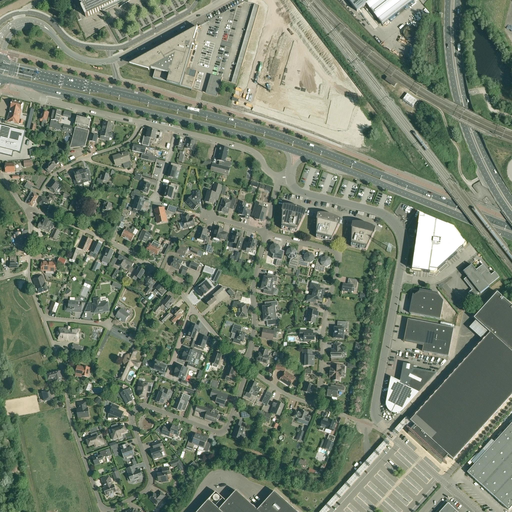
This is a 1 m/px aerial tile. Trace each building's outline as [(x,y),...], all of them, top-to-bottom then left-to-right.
[(77,0),(86,17),(122,0),(123,0),(124,1),(126,0),(77,0)] [(347,0),(357,12),(366,5),(382,25),(414,0),(347,0)] [(259,6),(254,4),(231,83),(236,84),(259,6)] [(153,78),(192,90),(197,71),(188,69),(198,33),(196,33),(197,27),(130,64),(149,71),(151,68),(155,70),(153,78)] [(259,88),(256,98),(273,103),(272,107),(280,109),(281,106),(295,110),(294,113),(308,118),(309,114),(325,119),(324,123),(346,129),(356,99),(334,92),(330,103),(328,102),(328,101),(304,94),(304,95),(301,94),(302,93),(287,89),(283,88),(279,86),(286,61),(286,59),(287,59),(292,42),(285,39),(285,40),(282,39),(283,39),(275,36),(270,54),(271,54),(270,56),(269,56),(261,82),(263,82),(261,88),(259,88)] [(217,97),(222,80),(222,79),(218,77),(216,86),(208,84),(206,94),(217,97)] [(388,77),(385,81),(394,87),(397,83),(388,77)] [(403,100),(412,107),(417,100),(407,94),(403,100)] [(7,122),(18,124),(19,120),(19,119),(20,113),(23,113),(23,115),(25,115),(27,114),(27,112),(26,111),(24,111),(23,111),(21,111),(21,110),(23,103),(12,101),(11,108),(9,117),(8,117),(7,122)] [(51,120),(50,127),(63,130),(64,125),(58,124),(58,121),(59,121),(61,112),(53,111),(51,120)] [(40,119),(43,120),(42,127),(45,127),(49,113),(45,112),(44,113),(43,115),(42,114),(40,119)] [(88,131),(89,128),(90,128),(92,122),(77,118),(75,125),(77,125),(77,128),(76,128),(70,149),(85,147),(89,131),(88,131)] [(111,132),(113,125),(104,122),(101,136),(110,138),(113,138),(114,133),(111,132)] [(63,131),(71,133),(73,127),(64,125),(63,130),(63,131)] [(1,126),(0,129),(0,153),(12,157),(13,152),(20,153),(25,132),(1,126)] [(144,137),(143,142),(145,143),(150,144),(150,142),(151,139),(153,130),(148,129),(146,137),(144,137)] [(156,139),(159,139),(161,140),(163,133),(153,130),(151,139),(156,140),(156,139)] [(98,136),(91,134),(89,141),(96,143),(98,136)] [(187,139),(185,148),(194,150),(196,141),(187,139)] [(132,151),(133,151),(141,153),(142,153),(142,154),(153,157),(154,153),(147,151),(146,155),(145,155),(146,151),(146,148),(134,145),(132,151)] [(218,157),(217,161),(218,161),(220,161),(219,166),(222,166),(223,162),(225,163),(226,162),(226,159),(229,149),(221,147),(218,157)] [(130,161),(127,152),(113,157),(116,166),(130,161)] [(142,154),(141,159),(155,162),(157,163),(158,158),(153,157),(142,154)] [(54,165),(56,164),(56,165),(62,162),(59,156),(53,159),(54,161),(51,163),(51,162),(45,169),(49,173),(56,166),(54,165)] [(6,164),(6,173),(15,173),(15,164),(6,164)] [(171,167),(168,177),(174,179),(176,171),(180,171),(181,166),(175,164),(174,167),(171,167)] [(212,164),(211,171),(228,175),(229,174),(230,168),(222,166),(219,166),(212,164)] [(83,184),(89,182),(91,181),(90,175),(89,169),(85,170),(80,171),(82,180),(83,184)] [(78,187),(78,185),(83,184),(82,180),(80,171),(74,173),(72,174),(75,188),(78,187)] [(103,173),(103,176),(101,175),(99,183),(102,184),(103,181),(107,182),(109,175),(103,173)] [(61,186),(53,179),(47,187),(50,189),(49,190),(51,191),(52,191),(55,193),(61,186)] [(143,192),(143,193),(146,194),(147,194),(151,185),(149,184),(150,181),(144,179),(143,182),(144,182),(141,192),(143,192)] [(28,182),(27,183),(25,187),(31,190),(33,185),(28,182)] [(177,192),(178,185),(171,183),(170,187),(167,186),(164,198),(171,199),(173,191),(177,192)] [(205,202),(205,203),(208,204),(209,203),(213,204),(216,194),(219,195),(221,186),(215,184),(212,193),(208,191),(205,202)] [(191,196),(186,202),(193,210),(198,205),(195,202),(197,200),(197,199),(201,199),(199,191),(193,192),(194,195),(192,197),(191,196)] [(25,203),(29,205),(35,194),(31,192),(25,203)] [(143,200),(144,196),(133,192),(131,196),(133,197),(132,199),(134,200),(133,205),(134,206),(133,209),(141,211),(143,206),(144,206),(145,202),(144,202),(145,200),(143,200)] [(51,201),(51,200),(50,200),(51,199),(54,200),(56,196),(49,193),(47,197),(48,198),(47,199),(42,197),(39,205),(48,208),(51,201)] [(38,196),(35,194),(29,205),(32,207),(38,196)] [(219,211),(218,212),(224,213),(223,213),(224,212),(228,214),(231,204),(235,205),(236,199),(232,198),(231,201),(225,200),(224,203),(223,203),(222,205),(221,205),(219,211)] [(109,212),(110,212),(111,212),(112,210),(110,209),(112,205),(104,202),(104,205),(105,205),(102,212),(109,214),(109,212)] [(240,211),(239,215),(242,216),(242,218),(248,220),(250,211),(247,210),(247,209),(245,208),(246,204),(240,202),(237,210),(240,211)] [(254,209),(257,210),(255,219),(259,221),(259,222),(262,222),(264,222),(264,219),(265,219),(266,216),(265,216),(267,210),(262,208),(263,205),(256,203),(254,209)] [(167,211),(176,214),(177,208),(169,205),(167,211)] [(296,233),(304,216),(305,213),(283,207),(282,211),(281,229),(287,231),(288,227),(291,228),(290,231),(296,233)] [(164,208),(155,210),(158,223),(167,221),(164,208)] [(182,216),(183,221),(182,222),(184,229),(194,225),(192,218),(189,219),(188,214),(182,216)] [(124,221),(123,221),(124,219),(125,219),(126,217),(123,216),(122,217),(121,216),(121,217),(120,217),(118,222),(118,221),(116,226),(122,229),(124,224),(122,223),(123,222),(123,223),(124,221)] [(331,242),(339,225),(339,221),(318,216),(317,219),(316,238),(322,239),(323,236),(325,236),(325,240),(331,242)] [(421,217),(412,269),(431,271),(464,242),(450,227),(421,217)] [(41,230),(41,229),(47,231),(49,233),(51,229),(52,230),(55,224),(51,222),(44,219),(42,224),(40,223),(38,227),(39,228),(38,229),(41,230)] [(352,228),(351,247),(357,248),(358,245),(360,245),(359,249),(365,250),(373,233),(374,230),(352,225),(352,228)] [(213,238),(220,240),(220,238),(226,240),(227,234),(222,232),(223,229),(221,229),(222,228),(221,227),(219,226),(218,227),(218,228),(216,227),(213,238)] [(135,235),(133,234),(136,229),(133,227),(131,230),(127,239),(128,240),(129,241),(130,242),(131,241),(131,242),(135,235)] [(125,239),(127,239),(131,230),(129,228),(126,228),(125,230),(122,237),(123,237),(123,238),(124,239),(125,239)] [(196,239),(204,241),(203,243),(206,244),(208,238),(205,237),(206,234),(208,230),(200,228),(196,239)] [(50,237),(56,240),(60,232),(54,229),(50,237)] [(138,240),(142,242),(146,232),(142,230),(138,240)] [(28,234),(29,234),(28,231),(15,232),(17,244),(29,242),(28,234)] [(151,234),(146,232),(142,242),(147,244),(151,234)] [(233,232),(231,242),(234,244),(233,248),(240,250),(242,244),(238,243),(241,235),(233,232)] [(87,252),(88,249),(92,240),(85,237),(80,249),(87,252)] [(243,250),(248,252),(249,249),(253,250),(255,244),(256,244),(256,245),(257,241),(253,239),(253,240),(254,240),(253,240),(250,239),(248,245),(245,244),(243,250)] [(157,242),(154,240),(152,244),(150,243),(147,250),(148,251),(149,252),(150,251),(152,252),(157,242)] [(91,252),(97,255),(102,245),(96,242),(91,252)] [(161,249),(162,246),(165,248),(166,246),(162,244),(161,246),(160,245),(160,244),(157,242),(152,252),(154,253),(154,255),(156,255),(157,255),(161,249)] [(163,254),(166,256),(169,250),(170,250),(172,245),(168,243),(168,245),(165,249),(163,254)] [(177,253),(185,257),(187,251),(188,251),(189,249),(188,248),(180,245),(177,253)] [(212,252),(213,250),(213,249),(211,248),(211,246),(208,245),(207,246),(206,250),(206,252),(212,254),(213,254),(214,253),(212,252)] [(282,261),(284,252),(280,251),(280,249),(278,246),(274,245),(271,247),(270,251),(272,254),(273,254),(272,259),(277,260),(276,265),(280,266),(282,261)] [(191,249),(190,252),(197,255),(201,257),(202,254),(203,252),(192,247),(191,249)] [(70,259),(69,262),(74,264),(75,261),(79,250),(74,248),(70,259)] [(108,249),(104,257),(102,262),(108,264),(114,252),(108,249)] [(297,269),(298,265),(300,256),(296,255),(297,253),(295,250),(291,249),(287,251),(286,255),(288,258),(290,258),(288,267),(297,269)] [(307,267),(308,263),(310,263),(313,261),(314,257),(312,254),(308,253),(305,255),(305,257),(300,256),(298,265),(307,267)] [(124,271),(125,270),(122,268),(127,259),(120,255),(118,259),(119,260),(116,265),(122,268),(120,270),(122,271),(122,270),(124,271)] [(322,259),(321,261),(317,260),(314,270),(323,272),(325,267),(326,267),(330,265),(331,261),(329,258),(325,257),(322,259)] [(10,258),(10,261),(10,263),(10,265),(10,269),(18,268),(18,264),(16,264),(16,263),(17,262),(17,260),(17,258),(16,258),(10,258)] [(60,258),(57,263),(64,266),(66,260),(60,258)] [(180,269),(182,263),(183,261),(175,258),(171,266),(175,268),(175,267),(180,269)] [(125,270),(128,265),(132,267),(134,263),(127,259),(122,268),(125,270)] [(55,272),(56,263),(42,262),(41,271),(55,272)] [(191,262),(189,268),(197,271),(199,266),(191,262)] [(467,277),(463,280),(472,290),(468,293),(472,298),(480,292),(480,293),(480,294),(489,287),(489,286),(488,287),(488,286),(499,277),(495,272),(491,275),(483,264),(475,270),(471,265),(472,265),(471,265),(463,272),(467,277)] [(139,268),(137,271),(136,273),(133,272),(130,278),(136,281),(138,278),(140,280),(145,272),(139,268)] [(148,295),(152,290),(151,289),(157,281),(155,280),(150,275),(146,281),(149,283),(147,286),(149,288),(144,293),(142,294),(146,297),(147,295),(148,294),(148,295)] [(263,279),(262,282),(272,285),(273,282),(276,282),(278,277),(272,275),(271,278),(264,277),(264,279),(263,279)] [(33,279),(35,286),(36,287),(38,294),(48,290),(43,276),(33,279)] [(242,289),(245,282),(232,278),(230,285),(242,289)] [(341,293),(342,293),(342,291),(351,292),(352,288),(356,289),(358,280),(348,279),(347,285),(343,284),(341,293)] [(200,289),(197,291),(202,297),(213,288),(206,280),(198,287),(200,289)] [(267,294),(273,296),(275,289),(271,288),(272,285),(262,282),(261,285),(262,286),(261,289),(268,291),(267,294)] [(314,290),(313,293),(323,296),(323,295),(324,295),(325,291),(324,291),(324,290),(318,288),(319,285),(311,283),(310,289),(314,290)] [(161,284),(156,289),(155,291),(157,293),(158,293),(162,297),(166,292),(164,290),(166,288),(161,284)] [(223,290),(220,286),(213,291),(214,292),(208,298),(208,299),(205,301),(210,306),(216,301),(214,297),(217,295),(217,296),(223,290)] [(410,314),(440,319),(444,301),(438,294),(420,291),(413,295),(410,314)] [(511,305),(497,292),(474,318),(480,324),(478,327),(481,329),(483,327),(490,333),(410,421),(415,425),(407,433),(441,464),(448,456),(453,460),(511,394),(511,305)] [(308,296),(306,301),(314,303),(315,300),(321,302),(321,301),(322,301),(323,297),(322,297),(323,296),(313,293),(312,297),(308,296)] [(157,313),(162,308),(163,309),(165,306),(168,309),(175,301),(169,296),(165,302),(162,300),(153,311),(157,313)] [(92,305),(94,313),(109,311),(108,302),(101,303),(100,299),(94,299),(95,304),(92,305)] [(263,310),(263,314),(276,312),(275,306),(277,306),(277,301),(269,302),(270,305),(262,306),(262,310),(263,310)] [(66,305),(65,311),(71,312),(71,310),(74,311),(74,312),(76,312),(76,311),(78,311),(77,312),(81,312),(81,306),(78,306),(78,303),(69,302),(69,305),(66,305)] [(238,308),(239,317),(243,317),(243,318),(247,317),(247,316),(246,305),(241,305),(240,302),(234,302),(233,306),(233,309),(238,308)] [(52,305),(50,311),(56,313),(59,304),(56,303),(55,306),(52,305)] [(307,310),(308,310),(307,314),(308,314),(307,322),(309,322),(309,323),(310,324),(311,324),(312,324),(313,323),(315,324),(316,316),(318,316),(318,312),(313,311),(313,308),(307,307),(307,310)] [(179,308),(178,309),(177,308),(173,313),(176,316),(171,321),(174,323),(182,315),(180,313),(182,311),(179,308)] [(124,322),(129,316),(124,312),(125,312),(122,309),(116,317),(124,322)] [(276,319),(276,312),(263,314),(264,317),(263,317),(263,321),(270,321),(271,321),(271,325),(278,324),(278,319),(276,319)] [(168,313),(160,320),(163,323),(171,315),(168,313)] [(405,341),(415,343),(427,345),(426,352),(423,351),(423,352),(448,357),(454,328),(409,320),(406,336),(405,341)] [(333,339),(344,340),(344,339),(344,335),(344,329),(347,329),(348,322),(338,322),(337,327),(334,327),(333,339)] [(188,337),(194,339),(193,341),(196,342),(196,341),(200,333),(197,332),(199,327),(192,325),(188,337)] [(241,327),(234,325),(231,333),(236,335),(233,343),(240,345),(241,342),(243,342),(246,334),(240,332),(239,330),(241,327)] [(79,329),(59,327),(58,340),(78,342),(79,329)] [(262,337),(263,338),(264,338),(266,339),(267,338),(268,339),(268,340),(272,340),(273,338),(276,339),(277,332),(279,333),(280,329),(274,328),(273,331),(263,330),(262,337)] [(314,334),(313,334),(313,330),(300,330),(300,336),(304,336),(304,342),(309,342),(309,340),(314,341),(314,334)] [(202,336),(199,342),(196,341),(196,342),(194,347),(197,348),(198,346),(204,348),(208,338),(202,336)] [(83,347),(73,344),(71,351),(81,354),(83,347)] [(331,350),(331,358),(342,358),(342,350),(340,350),(340,344),(334,344),(334,348),(335,348),(335,350),(331,350)] [(194,358),(196,353),(198,354),(199,351),(193,349),(192,351),(186,349),(184,355),(194,358)] [(267,356),(268,351),(262,349),(261,354),(259,353),(257,360),(266,364),(267,361),(268,361),(269,360),(269,358),(269,357),(268,357),(269,356),(267,356)] [(135,356),(137,352),(132,350),(130,354),(126,356),(123,361),(125,365),(119,379),(124,381),(130,367),(134,366),(139,368),(141,363),(137,361),(135,356)] [(303,366),(314,366),(314,358),(313,358),(313,356),(310,356),(310,350),(303,350),(303,366)] [(211,361),(211,363),(218,365),(217,368),(220,369),(223,362),(220,361),(222,354),(214,351),(212,357),(210,358),(211,361)] [(182,360),(188,363),(187,366),(193,368),(194,365),(192,364),(194,358),(184,355),(182,360)] [(167,367),(160,364),(161,362),(155,360),(154,362),(157,363),(154,369),(164,373),(167,367)] [(395,381),(392,379),(388,402),(388,405),(389,407),(390,409),(392,411),(394,411),(397,411),(399,411),(402,409),(403,407),(405,408),(428,382),(426,381),(433,374),(413,370),(413,367),(416,368),(417,366),(403,363),(399,383),(397,382),(397,380),(395,380),(395,381)] [(186,375),(188,369),(192,371),(193,368),(187,366),(186,368),(178,365),(176,371),(186,375)] [(333,365),(333,369),(330,368),(329,378),(330,378),(330,376),(332,376),(332,381),(340,381),(340,377),(341,369),(345,370),(345,366),(333,365)] [(77,366),(77,369),(75,376),(81,377),(82,376),(89,377),(90,369),(77,366)] [(237,369),(230,367),(227,374),(224,373),(222,380),(228,382),(230,378),(233,379),(237,369)] [(62,380),(60,371),(47,375),(49,380),(54,378),(55,382),(62,380)] [(174,377),(182,380),(181,382),(187,384),(188,382),(184,380),(186,375),(176,371),(174,377)] [(296,378),(295,378),(286,371),(280,380),(290,387),(296,378)] [(151,393),(152,387),(152,384),(139,381),(137,391),(140,391),(139,397),(140,397),(141,398),(144,398),(145,398),(146,392),(151,393)] [(248,387),(249,388),(245,396),(250,399),(251,395),(256,397),(258,393),(259,393),(261,389),(256,386),(257,384),(252,381),(251,385),(250,385),(248,387)] [(303,391),(305,392),(305,393),(307,394),(308,393),(311,394),(314,386),(306,383),(303,391)] [(327,396),(332,397),(332,399),(336,400),(338,390),(344,391),(344,387),(335,386),(335,389),(328,388),(327,396)] [(123,392),(122,390),(120,392),(118,394),(116,396),(124,402),(125,401),(127,404),(128,404),(129,405),(131,402),(132,401),(129,396),(133,394),(130,388),(123,392)] [(156,402),(157,402),(157,403),(159,404),(160,403),(163,404),(166,397),(169,398),(172,392),(165,389),(163,394),(159,393),(156,402)] [(214,398),(217,399),(216,403),(225,406),(224,408),(227,399),(223,397),(223,396),(223,394),(216,391),(214,398)] [(54,401),(51,395),(46,398),(48,404),(54,401)] [(184,406),(186,407),(190,397),(186,395),(184,400),(181,399),(180,399),(180,400),(177,399),(177,400),(176,400),(175,402),(176,403),(174,408),(177,410),(178,411),(179,411),(180,411),(181,411),(182,407),(184,406)] [(270,399),(265,396),(262,402),(267,405),(270,399)] [(94,401),(99,405),(103,401),(98,397),(94,401)] [(280,417),(284,405),(275,401),(273,406),(271,413),(280,417)] [(85,402),(78,404),(79,410),(77,410),(78,418),(89,416),(88,408),(86,409),(85,402)] [(108,416),(108,419),(117,419),(118,417),(121,419),(122,418),(123,418),(123,414),(124,413),(118,411),(120,407),(112,404),(110,408),(111,408),(110,411),(109,411),(108,414),(108,416)] [(197,406),(195,411),(206,415),(205,419),(216,423),(217,420),(218,420),(219,416),(218,415),(218,414),(212,412),(212,411),(197,406)] [(263,421),(266,414),(266,413),(261,411),(258,418),(263,421)] [(301,413),(296,411),(294,417),(299,419),(298,422),(308,426),(311,417),(307,415),(308,413),(302,411),(301,413)] [(266,413),(266,414),(263,421),(269,423),(272,415),(266,413)] [(336,423),(329,420),(329,421),(323,419),(319,430),(323,431),(324,428),(326,429),(333,432),(336,423)] [(236,430),(233,437),(243,441),(245,435),(242,435),(244,429),(240,428),(242,422),(238,420),(234,430),(236,430)] [(511,423),(467,473),(509,510),(511,506),(511,423)] [(114,434),(111,435),(113,440),(122,437),(121,434),(126,432),(126,431),(127,430),(125,428),(124,426),(119,428),(117,424),(111,426),(114,434)] [(179,437),(181,429),(173,426),(171,430),(164,427),(161,434),(171,438),(172,437),(173,435),(179,437)] [(299,440),(300,439),(302,440),(305,432),(303,431),(304,427),(301,426),(297,436),(294,435),(293,438),(293,439),(294,439),(295,439),(296,439),(296,440),(297,441),(297,440),(299,440)] [(86,441),(87,442),(87,445),(88,446),(89,447),(94,445),(95,448),(104,444),(102,439),(99,440),(97,433),(91,435),(92,439),(86,441)] [(194,445),(198,446),(202,437),(196,434),(193,440),(190,439),(187,446),(191,448),(191,447),(193,448),(194,445)] [(204,449),(203,451),(208,452),(210,446),(207,444),(206,443),(208,439),(202,437),(198,446),(204,449)] [(326,439),(323,449),(321,452),(327,454),(332,441),(326,439)] [(153,444),(154,448),(154,449),(150,450),(153,459),(158,458),(163,457),(160,447),(162,446),(160,442),(153,444)] [(120,447),(121,447),(122,451),(121,451),(124,459),(124,458),(127,458),(127,459),(132,457),(131,456),(134,455),(132,447),(131,447),(131,448),(129,448),(127,444),(128,444),(127,444),(120,447)] [(93,458),(95,465),(99,464),(100,464),(104,463),(103,460),(104,457),(105,457),(106,458),(109,457),(106,450),(100,452),(101,456),(93,458)] [(299,464),(307,467),(309,463),(306,462),(307,460),(303,459),(303,460),(301,460),(299,464)] [(194,462),(187,468),(190,472),(197,466),(194,462)] [(127,469),(129,474),(128,474),(131,482),(142,478),(140,470),(135,472),(133,467),(127,469)] [(167,474),(170,474),(169,468),(162,469),(163,472),(162,474),(157,474),(159,481),(161,481),(161,483),(168,481),(167,474)] [(103,482),(104,486),(105,486),(105,488),(103,489),(106,496),(109,495),(109,496),(110,497),(111,497),(113,497),(113,496),(113,494),(113,493),(116,492),(114,485),(112,486),(111,484),(112,484),(110,479),(103,482)] [(216,492),(197,511),(259,511),(257,510),(236,491),(226,502),(216,492)] [(154,494),(150,499),(157,505),(161,500),(165,496),(160,492),(157,495),(158,495),(157,496),(154,494)] [(296,511),(274,492),(257,510),(259,511),(296,511)] [(447,502),(437,511),(457,511),(455,510),(456,508),(448,502),(447,502)]
